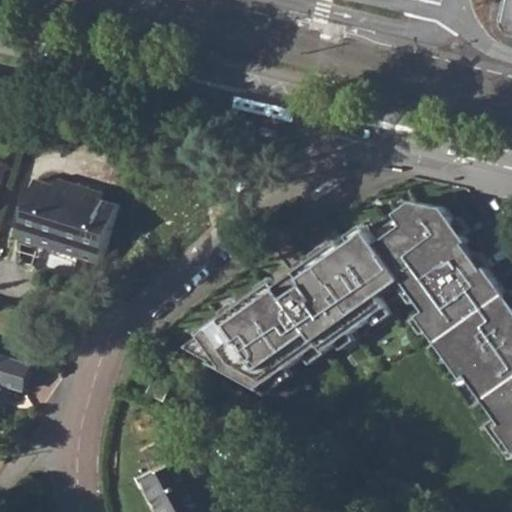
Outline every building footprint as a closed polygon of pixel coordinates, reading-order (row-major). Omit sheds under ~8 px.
[(267,122),(266,129),(278,132),(279,128),(279,125),(267,122)] [(109,187),(62,172),(60,181),(40,175),(20,239),(105,265),(124,201),(106,195),(109,187)] [(383,297),(407,280),(429,311),(423,316),(468,379),(472,376),(506,424),(502,427),(511,440),(511,297),(475,245),(472,247),(453,221),(456,219),(448,208),(418,201),(401,213),(409,225),(383,244),(373,230),(349,248),(343,240),(280,284),(277,279),(203,332),(230,370),(263,388),(324,345),(329,351),(390,307),(383,297)] [(0,421),(2,414),(10,388),(16,390),(24,393),(32,365),(0,354),(0,421)] [(166,400),(175,384),(160,375),(151,392),(166,400)] [(10,388),(2,414),(9,416),(16,390),(10,388)] [(210,511),(185,462),(147,481),(162,511),(210,511)]
